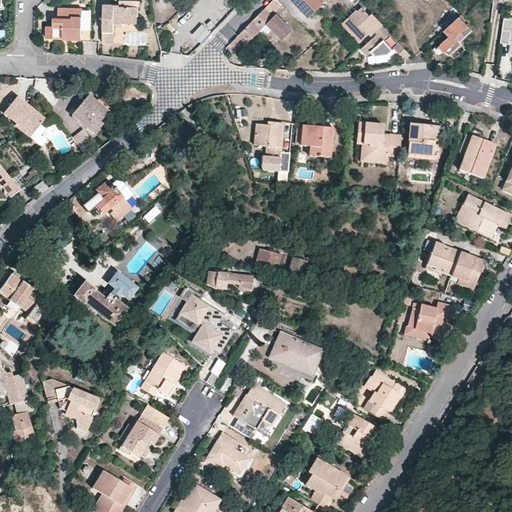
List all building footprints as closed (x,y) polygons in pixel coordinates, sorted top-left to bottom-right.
[(272,0),(265,7),(229,44),(235,50),(243,42),(246,44),(266,23),(282,39),(292,30),(276,14),(272,17),(271,15),(277,9),(281,4),(277,0),(272,0)] [(291,0),(308,17),(325,0),(291,0)] [(281,4),(277,9),(284,17),(289,12),(281,4)] [(114,43),(115,26),(115,21),(121,21),(122,23),(136,23),(137,6),(120,6),(120,5),(104,5),(103,43),(114,43)] [(59,8),(58,17),(54,17),(53,26),(47,26),(47,38),(81,38),(82,8),(59,8)] [(369,16),(362,8),(358,12),(357,10),(343,23),(359,40),(369,32),(371,34),(381,24),(372,14),(369,16)] [(445,29),(450,35),(442,43),(445,47),(443,50),(445,53),(448,50),(451,54),(463,42),(460,39),(466,33),(471,28),(459,16),(445,29)] [(511,19),(505,18),(501,42),(509,44),(509,41),(511,41),(511,47),(510,54),(511,54),(511,19)] [(362,58),(367,54),(384,40),(388,45),(389,43),(395,37),(383,25),(376,32),(377,34),(357,52),(362,58)] [(389,43),(394,48),(400,42),(395,37),(389,43)] [(388,45),(384,40),(367,54),(372,59),(388,45)] [(400,42),(394,48),(405,60),(411,54),(400,42)] [(45,117),(17,94),(4,111),(16,121),(14,124),(30,136),(45,117)] [(101,123),(98,121),(106,112),(105,110),(96,102),(88,96),(72,114),(93,133),(101,123)] [(101,123),(112,110),(99,98),(96,102),(105,110),(106,112),(98,121),(101,123)] [(267,146),(266,157),(262,156),(261,166),(263,170),(287,173),(289,154),(280,153),(282,124),(274,123),(273,126),(268,125),(257,124),(256,126),(254,145),(267,146)] [(356,143),(359,144),(367,145),(366,158),(386,160),(387,155),(398,157),(400,136),(388,135),(387,142),(383,141),(383,139),(381,138),(382,134),(383,125),(358,123),(356,143)] [(409,124),(406,153),(435,157),(439,127),(409,124)] [(300,146),(309,147),(318,148),(317,157),(329,158),(332,128),(309,126),(302,125),(300,146)] [(406,153),(405,161),(438,164),(442,128),(439,127),(435,157),(406,153)] [(93,139),(85,128),(73,137),(82,148),(93,139)] [(458,170),(481,178),(494,145),(485,141),(472,136),(458,170)] [(386,160),(366,158),(367,145),(359,144),(358,161),(386,165),(386,160)] [(318,148),(309,147),(308,156),(317,157),(318,148)] [(14,184),(14,178),(10,179),(0,166),(0,200),(5,201),(19,191),(14,184)] [(511,168),(501,190),(511,195),(511,168)] [(121,197),(128,192),(118,180),(112,186),(108,181),(96,191),(103,200),(97,206),(103,214),(111,208),(114,211),(125,202),(121,197)] [(475,232),(477,227),(484,231),(483,235),(490,239),(497,226),(504,229),(510,216),(467,196),(462,206),(468,208),(461,224),(475,232)] [(468,208),(462,206),(454,222),(461,224),(468,208)] [(94,241),(99,248),(109,240),(104,233),(94,241)] [(450,248),(448,252),(442,250),(444,246),(434,243),(425,265),(433,268),(437,272),(442,273),(458,279),(465,282),(463,287),(473,290),(478,277),(475,274),(477,270),(480,270),(484,261),(450,248)] [(508,257),(511,250),(501,246),(499,253),(508,257)] [(282,277),(288,256),(259,249),(255,264),(277,269),(275,275),(282,277)] [(293,255),(288,269),(303,274),(308,260),(293,255)] [(425,265),(424,269),(441,275),(442,273),(437,272),(433,268),(425,265)] [(214,288),(225,289),(225,283),(238,284),(238,287),(251,289),(253,277),(207,272),(207,284),(214,288)] [(0,291),(0,293),(8,300),(20,308),(29,314),(41,296),(33,290),(32,289),(22,282),(21,282),(12,275),(0,291)] [(135,291),(118,276),(111,284),(117,289),(121,292),(128,298),(135,291)] [(85,283),(82,281),(72,294),(74,296),(85,283)] [(89,306),(98,313),(114,325),(120,317),(125,310),(126,309),(115,299),(116,299),(111,295),(109,293),(108,294),(105,291),(100,296),(94,291),(95,290),(86,283),(85,283),(74,296),(82,303),(84,302),(89,306)] [(121,292),(117,289),(111,295),(116,299),(121,292)] [(202,298),(187,289),(182,298),(189,302),(190,301),(184,298),(188,291),(201,299),(199,301),(201,301),(202,298)] [(223,317),(209,308),(210,307),(201,301),(199,301),(201,299),(188,291),(184,298),(190,301),(189,302),(182,314),(183,315),(179,321),(194,330),(198,324),(199,325),(200,323),(206,327),(195,344),(212,354),(215,350),(216,349),(220,352),(232,333),(218,325),(223,317)] [(412,309),(407,328),(429,333),(428,336),(439,339),(444,320),(449,321),(452,307),(437,303),(436,309),(420,305),(418,310),(412,309)] [(225,316),(210,307),(209,308),(223,317),(218,325),(232,333),(220,352),(216,349),(215,350),(221,353),(233,333),(220,324),(225,316)] [(195,332),(199,325),(198,324),(194,330),(179,321),(183,315),(182,314),(177,322),(195,332)] [(407,328),(405,336),(426,341),(428,336),(429,333),(407,328)] [(280,333),(277,340),(287,343),(290,337),(280,333)] [(313,374),(322,350),(295,339),(290,337),(287,343),(277,340),(269,358),(304,372),(303,378),(314,383),(317,376),(313,374)] [(235,346),(230,343),(226,348),(232,352),(235,346)] [(173,385),(169,382),(180,363),(162,352),(140,388),(153,396),(157,390),(166,396),(173,385)] [(218,376),(225,361),(217,357),(210,372),(218,376)] [(0,397),(5,396),(4,392),(6,391),(9,405),(15,404),(18,414),(27,412),(37,410),(34,399),(28,400),(22,374),(12,377),(11,372),(7,373),(1,369),(0,363),(0,397)] [(185,366),(180,363),(169,382),(173,385),(185,366)] [(369,377),(363,386),(374,393),(363,409),(384,421),(389,413),(387,412),(392,404),(394,405),(405,387),(396,381),(394,383),(392,381),(374,371),(370,377),(369,377)] [(122,381),(127,385),(130,378),(125,375),(122,381)] [(91,417),(98,399),(69,387),(67,387),(66,385),(52,380),(42,382),(47,399),(56,397),(57,401),(66,399),(70,401),(66,411),(65,414),(65,415),(66,415),(73,418),(74,416),(76,417),(75,418),(76,420),(78,422),(78,425),(88,430),(92,417),(91,417)] [(260,434),(268,424),(271,425),(284,404),(251,385),(245,395),(251,398),(247,404),(241,400),(232,416),(244,424),(260,434)] [(409,389),(405,387),(394,405),(392,404),(387,412),(389,413),(392,415),(400,404),(409,389)] [(247,404),(251,398),(245,395),(241,400),(247,404)] [(59,408),(66,411),(70,401),(66,399),(57,401),(59,408)] [(287,407),(284,404),(271,425),(274,427),(287,407)] [(162,428),(168,418),(148,405),(137,422),(141,424),(145,418),(162,428)] [(15,447),(34,442),(27,412),(18,414),(11,416),(13,426),(14,430),(12,431),(15,447)] [(368,447),(365,445),(369,439),(373,441),(378,434),(379,431),(352,414),(336,440),(336,441),(361,457),(368,447)] [(232,416),(226,424),(239,432),(244,424),(232,416)] [(124,443),(140,453),(148,441),(152,444),(162,428),(145,418),(141,424),(137,422),(133,428),(124,443)] [(133,428),(129,424),(119,440),(124,443),(133,428)] [(271,425),(268,424),(260,434),(267,439),(274,427),(271,425)] [(223,465),(225,462),(227,464),(226,466),(238,474),(247,460),(233,451),(238,443),(222,434),(206,459),(221,469),(223,465)] [(38,442),(40,452),(47,450),(45,439),(38,442)] [(365,445),(368,447),(361,457),(365,460),(376,443),(373,441),(369,439),(365,445)] [(140,453),(145,456),(152,444),(148,441),(140,453)] [(306,484),(317,491),(311,500),(326,509),(332,498),(334,499),(340,490),(338,489),(346,477),(333,469),(331,471),(328,469),(330,466),(317,458),(309,471),(312,474),(306,484)] [(236,477),(239,479),(250,462),(247,460),(238,474),(236,477)] [(105,473),(102,471),(91,489),(94,490),(105,473)] [(303,482),(306,484),(312,474),(309,471),(303,482)] [(118,511),(122,507),(117,503),(121,496),(127,499),(135,487),(123,479),(121,483),(105,473),(94,490),(99,494),(100,495),(104,497),(95,510),(94,511),(118,511)] [(348,478),(346,477),(338,489),(340,490),(348,478)] [(173,511),(217,511),(214,509),(219,499),(195,484),(184,502),(183,503),(185,504),(183,508),(178,505),(173,511)] [(92,508),(95,510),(104,497),(100,495),(92,508)] [(11,496),(5,500),(10,508),(16,504),(11,496)] [(117,503),(122,507),(127,499),(121,496),(117,503)] [(311,511),(287,497),(278,511),(311,511)]
